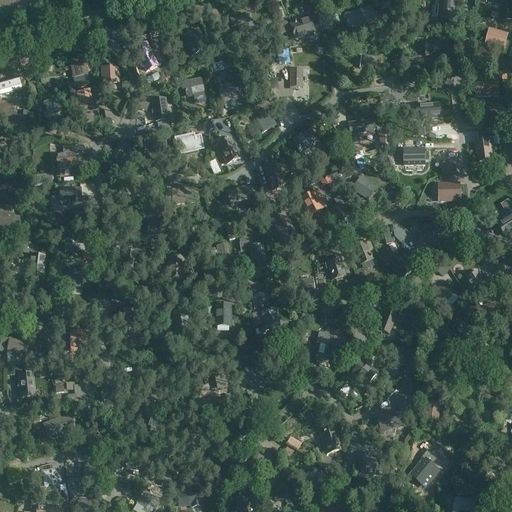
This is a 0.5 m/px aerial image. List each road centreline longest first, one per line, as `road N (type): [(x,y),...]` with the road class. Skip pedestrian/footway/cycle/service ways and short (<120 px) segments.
road 1 (residential): [(95,176),(232,179),(289,129),(349,93),(453,81)]
road 2 (residential): [(462,225),(409,213),(323,238),(280,279),(259,287),(181,304),(103,307)]
road 3 (residential): [(327,396),(358,327),(455,244),(462,225)]
road 4 (residential): [(105,378),(267,356),(304,395)]
road 5 (residential): [(95,176),(95,155),(125,129),(133,105),(113,33)]
road 6 (residential): [(205,511),(222,472),(304,395)]
road 7 (track): [(354,337),(433,358),(504,358)]
road 8 (residential): [(462,225),(453,81)]
road 9 (residential): [(314,511),(334,500),(355,444),(355,430),(327,396)]
road 10 (residential): [(103,307),(95,176)]
